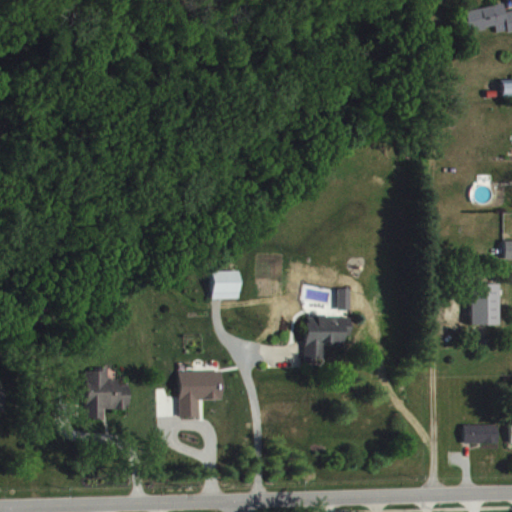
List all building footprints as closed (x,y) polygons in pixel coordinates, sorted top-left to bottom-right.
[(511,18),(505,20),(504,12),(466,18),(469,40),(495,35),(496,42),(511,39),(511,18)] [(511,87),(501,88),(502,105),(511,104),(511,87)] [(240,279),(213,279),(213,307),(241,306),(240,279)] [(498,333),(499,292),(471,292),(471,333),(498,333)] [(352,325),(307,324),(306,368),(324,368),(324,354),(345,354),(345,344),(352,344),(352,325)] [(129,394),(119,394),(119,388),(108,388),(109,378),(86,378),(85,427),(104,427),(104,417),(129,417),(129,394)] [(199,425),(198,408),(223,407),(222,379),(179,380),(181,426),(199,425)] [(464,452),(499,451),(498,432),(464,433),(464,452)]
